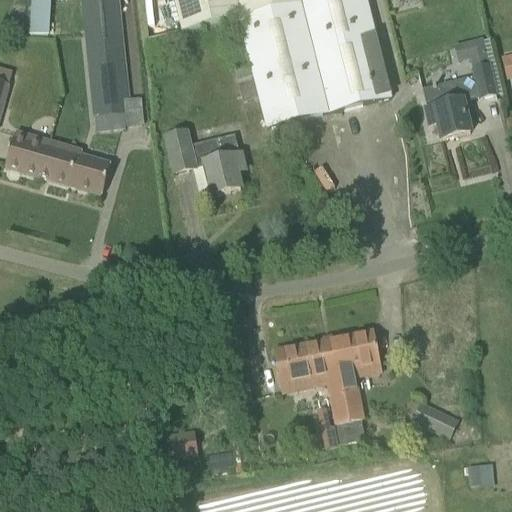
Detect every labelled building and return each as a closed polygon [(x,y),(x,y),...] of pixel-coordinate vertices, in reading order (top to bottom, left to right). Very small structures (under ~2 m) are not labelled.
[(123,116),(124,131),(143,129),(141,101),(128,103),(117,0),(81,0),(94,119),(123,116)] [(366,0),(171,0),(180,35),(240,21),(252,71),(235,75),(242,105),(259,101),(266,131),(391,101),(376,39),(366,0)] [(25,36),(43,39),(49,4),(30,2),(25,36)] [(453,50),(457,65),(487,57),(483,42),(453,50)] [(475,79),(422,92),(431,129),(438,127),(442,143),(470,136),(462,104),(480,100),(480,102),(496,98),(491,79),(489,69),(487,57),(471,61),(473,73),(475,79)] [(511,57),(502,60),(502,61),(507,79),(507,81),(507,82),(511,80),(511,57)] [(0,118),(9,89),(0,86),(0,118)] [(205,167),(213,199),(240,192),(236,176),(244,174),(235,138),(192,148),(188,133),(165,139),(174,178),(196,172),(195,169),(205,167)] [(5,171),(102,199),(111,168),(81,159),(82,154),(15,135),(5,171)] [(372,335),(275,354),(279,374),(282,388),(327,379),(329,389),(337,428),(341,448),(365,444),(361,424),(362,423),(354,384),(352,374),(379,368),(376,355),(372,335)] [(250,399),(215,405),(218,417),(252,411),(254,411),(252,398),(250,399)] [(412,426),(449,443),(457,425),(421,408),(412,426)] [(169,440),(173,464),(197,459),(193,435),(169,440)] [(479,469),(467,470),(469,489),(480,488),(479,469)]
